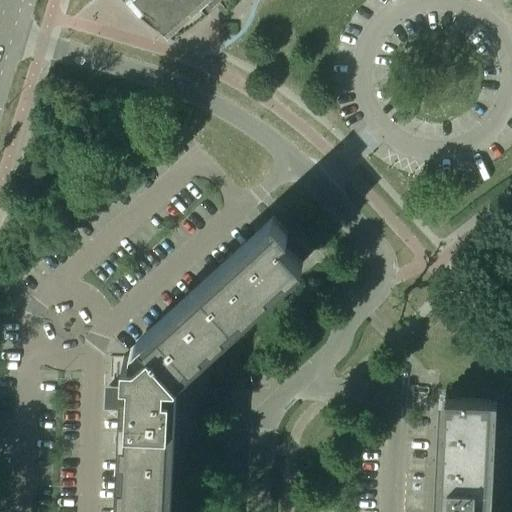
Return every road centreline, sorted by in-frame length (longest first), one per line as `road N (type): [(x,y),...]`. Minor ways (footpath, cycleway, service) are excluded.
road 1 (unclassified): [(384,284),(370,240),(235,117),(165,81),(7,34)]
road 2 (residential): [(386,511),(390,396),(289,395)]
road 3 (residential): [(289,395),(384,284)]
road 4 (residential): [(258,511),(266,419),(289,395)]
